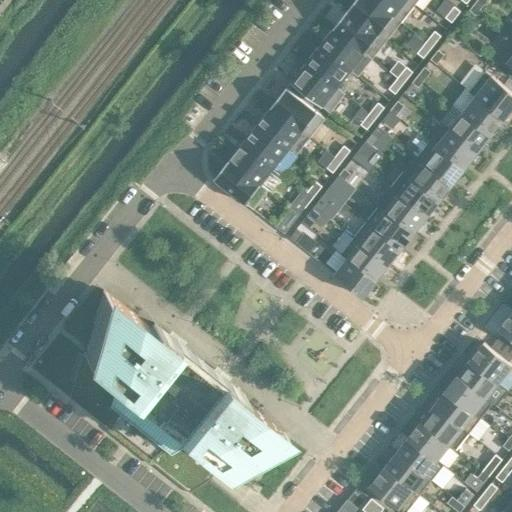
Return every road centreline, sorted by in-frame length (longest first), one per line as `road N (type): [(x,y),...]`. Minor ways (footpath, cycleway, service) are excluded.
road 1 (residential): [(411,357),(173,174)]
road 2 (residential): [(0,383),(173,174)]
road 3 (residential): [(173,174),(313,0)]
road 4 (residential): [(0,389),(163,511)]
road 5 (residential): [(297,511),(411,357)]
road 6 (residential): [(511,229),(411,357)]
